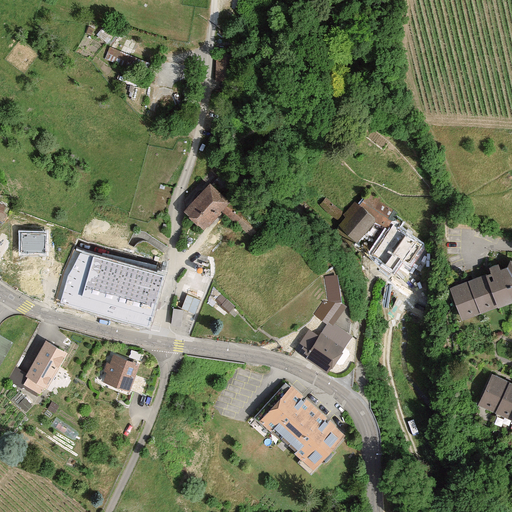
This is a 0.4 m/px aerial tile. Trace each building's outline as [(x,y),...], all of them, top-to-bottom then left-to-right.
[(229,199),(209,179),(183,208),(205,230),(229,199)] [(399,214),(369,194),(360,205),(377,220),(386,227),(390,222),(394,225),(399,214)] [(327,197),(318,205),(337,221),(345,213),(327,197)] [(341,225),(356,241),(377,220),(360,205),(356,201),(345,213),(349,216),(341,225)] [(386,227),(368,251),(393,269),(402,256),(413,263),(424,245),(394,225),(390,222),(386,227)] [(21,229),(21,251),(50,251),(50,228),(21,229)] [(162,263),(75,240),(59,300),(149,326),(162,263)] [(499,307),(511,302),(511,262),(509,264),(488,270),(499,307)] [(488,270),(450,285),(463,321),(499,307),(488,270)] [(347,272),(331,274),(334,299),(350,297),(347,272)] [(185,307),(199,310),(202,296),(188,293),(185,307)] [(309,328),(297,350),(330,371),(351,333),(337,323),(334,327),(327,324),(320,335),(309,328)] [(0,336),(0,359),(10,342),(0,336)] [(68,350),(44,336),(24,372),(47,387),(68,350)] [(141,362),(113,351),(102,381),(130,390),(136,378),(141,362)] [(511,380),(492,371),(479,403),(496,412),(511,380)] [(347,433),(284,378),(253,414),(256,422),(298,464),(303,459),(313,469),(347,433)] [(511,380),(496,412),(511,419),(511,380)]
